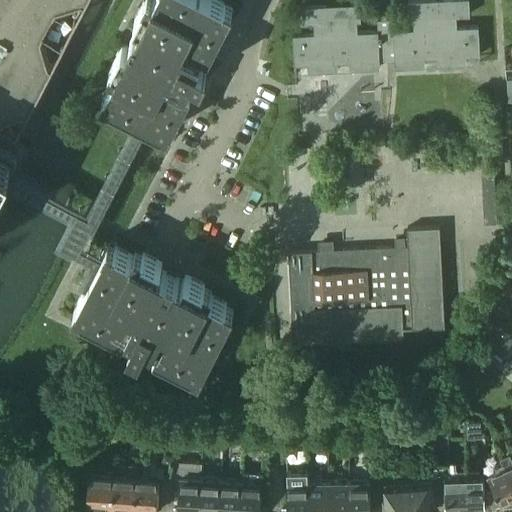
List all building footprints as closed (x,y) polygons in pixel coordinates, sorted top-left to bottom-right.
[(0,0),(0,188),(1,186),(0,185),(0,124),(17,133),(27,113),(60,50),(48,24),(61,0),(0,0)] [(138,116),(168,132),(192,86),(180,81),(186,69),(202,76),(207,66),(211,69),(220,61),(215,56),(210,51),(233,6),(220,0),(144,0),(134,20),(140,23),(128,47),(122,44),(108,70),(114,73),(102,98),(138,116)] [(437,65),(466,64),(466,55),(479,55),(478,26),(456,27),(455,15),(469,15),(468,0),(412,0),(408,0),(409,17),(414,17),(414,29),(357,32),(356,20),(361,20),(360,3),(300,6),(300,23),(314,22),(315,34),(293,35),(294,64),(308,63),(308,71),(338,70),(338,62),(350,61),(350,69),(380,68),(379,59),(394,59),(395,67),(425,66),(424,57),(436,57),(437,65)] [(66,208),(74,213),(60,240),(85,254),(85,255),(86,255),(87,254),(91,257),(83,272),(81,271),(80,273),(82,274),(79,280),(86,284),(102,253),(101,253),(102,251),(101,250),(100,252),(91,247),(91,246),(90,245),(89,246),(82,242),(100,208),(101,208),(102,207),(101,206),(113,182),(114,183),(115,181),(114,180),(126,156),(128,157),(128,155),(127,154),(140,131),(141,131),(141,130),(140,129),(145,120),(137,116),(133,125),(132,125),(131,126),(132,127),(120,151),(119,150),(118,152),(119,152),(106,176),(105,176),(104,177),(105,178),(93,202),(92,201),(91,203),(92,204),(88,211),(69,201),(70,201),(68,200),(19,175),(17,174),(9,170),(5,177),(13,182),(14,183),(15,182),(64,208),(65,209),(66,208)] [(481,171),(484,223),(496,222),(493,171),(481,171)] [(291,309),(293,341),(403,336),(402,316),(412,316),(412,327),(444,325),(439,226),(407,227),(408,245),(405,245),(404,240),(395,240),(395,246),(311,250),(314,308),(291,309)] [(153,350),(199,374),(233,307),(208,294),(211,288),(185,275),(182,280),(158,269),(161,263),(135,249),(132,255),(107,243),(88,281),(73,309),(119,333),(125,321),(137,327),(129,343),(139,348),(147,333),(159,339),(153,350)] [(511,312),(490,300),(473,330),(503,356),(511,339),(511,312)] [(467,421),(468,439),(481,438),(480,421),(467,421)] [(487,492),(493,506),(495,505),(502,503),(503,503),(509,499),(511,498),(511,484),(511,481),(511,480),(506,465),(489,473),(495,488),(487,491),(487,492)] [(308,511),(308,482),(308,469),(287,470),(287,482),(287,511),(308,511)] [(87,508),(111,509),(113,475),(89,473),(87,508)] [(111,509),(134,511),(136,476),(113,475),(111,509)] [(134,511),(149,511),(156,511),(159,478),(136,476),(134,511)] [(187,511),(198,511),(200,477),(180,476),(177,511),(183,511),(184,511),(187,511)] [(218,511),(221,479),(200,477),(198,511),(218,511)] [(466,478),(468,511),(484,511),(483,477),(466,478)] [(444,479),(445,511),(459,511),(468,511),(466,478),(444,479)] [(238,511),(241,480),(221,479),(218,511),(238,511)] [(259,511),(262,482),(241,480),(238,511),(259,511)] [(369,511),(369,480),(349,481),(348,511),(369,511)] [(383,499),(384,511),(429,511),(428,498),(432,498),(430,480),(385,484),(386,499),(383,499)] [(308,482),(308,511),(328,511),(328,481),(308,482)] [(348,511),(349,481),(328,481),(328,511),(348,511)]
